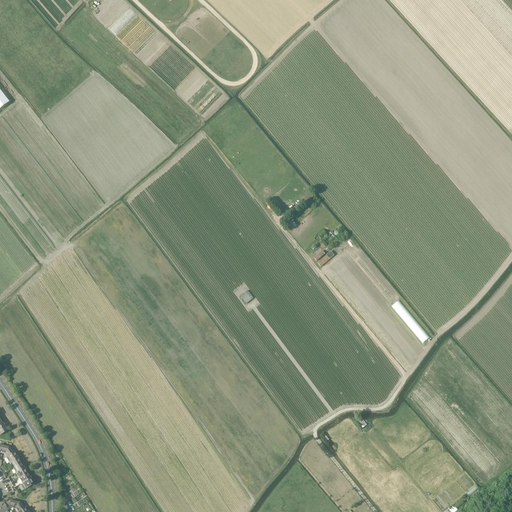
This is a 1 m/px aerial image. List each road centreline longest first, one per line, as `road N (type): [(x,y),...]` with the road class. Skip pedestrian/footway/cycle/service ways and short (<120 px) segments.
road 1 (track): [(0,206),(44,262),(67,246),(242,491)]
road 2 (track): [(302,433),(342,410),(384,407),(405,377),(307,258)]
road 3 (track): [(201,0),(251,47),(252,70),(238,83),(214,76),(133,0)]
road 4 (tertiary): [(51,511),(38,443),(0,382)]
road 5 (track): [(336,414),(255,304)]
